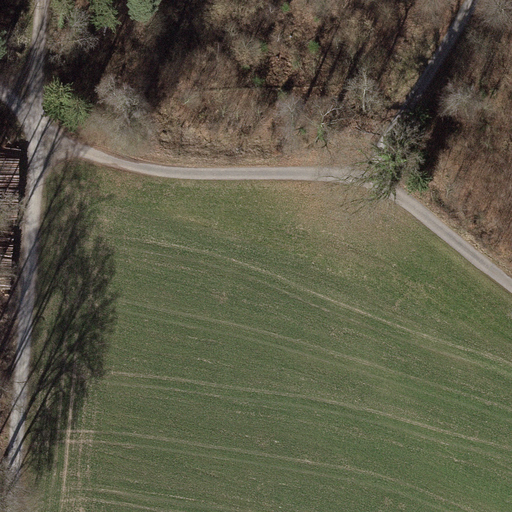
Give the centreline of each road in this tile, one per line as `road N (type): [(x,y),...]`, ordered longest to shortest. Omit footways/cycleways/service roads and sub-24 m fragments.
road 1 (track): [(511,285),(376,184),(311,172),(133,166),(74,146),(35,119)]
road 2 (track): [(13,511),(35,119)]
road 3 (track): [(474,0),(360,179)]
